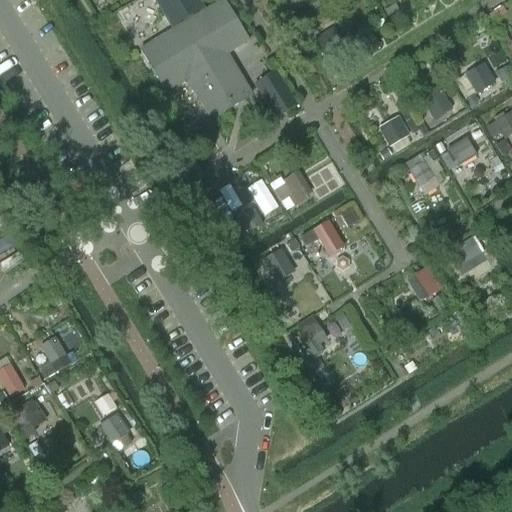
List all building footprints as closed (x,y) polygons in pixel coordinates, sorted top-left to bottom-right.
[(226,55),(247,42),(222,0),(193,18),(191,15),(201,8),(196,0),(153,0),(170,28),(180,21),(182,24),(139,50),(164,92),(185,80),(209,121),(250,95),(226,55)] [(335,48),(326,34),(315,40),(324,55),(335,48)] [(494,86),(482,66),(463,77),(475,98),(494,86)] [(295,105),(275,74),(254,87),(273,118),(295,105)] [(451,111),(437,88),(419,100),(432,122),(451,111)] [(511,137),(511,113),(485,129),(491,140),(499,136),(504,142),(511,137)] [(408,138),(398,120),(376,132),(388,150),(408,138)] [(475,158),(465,141),(446,152),(455,169),(475,158)] [(421,164),(408,172),(417,187),(430,178),(421,164)] [(279,179),(268,185),(284,212),(306,199),(304,196),(309,193),(297,173),(281,182),(279,179)] [(239,215),(247,231),(263,223),(255,207),(239,215)] [(327,222),(298,239),(303,248),(316,241),(322,252),(339,242),(327,222)] [(456,268),(481,253),(473,239),(447,253),(456,268)] [(278,251),(264,260),(274,277),(288,268),(278,251)] [(424,268),(413,275),(428,299),(439,292),(424,268)] [(318,345),(325,341),(317,326),(298,338),(309,358),(322,350),(318,345)] [(70,364),(54,337),(38,347),(54,374),(70,364)] [(20,386),(8,366),(0,370),(0,383),(6,394),(20,386)] [(103,412),(114,406),(107,393),(96,399),(103,412)] [(33,403),(20,412),(29,427),(43,418),(33,403)] [(128,433),(116,414),(97,427),(108,446),(128,433)]
